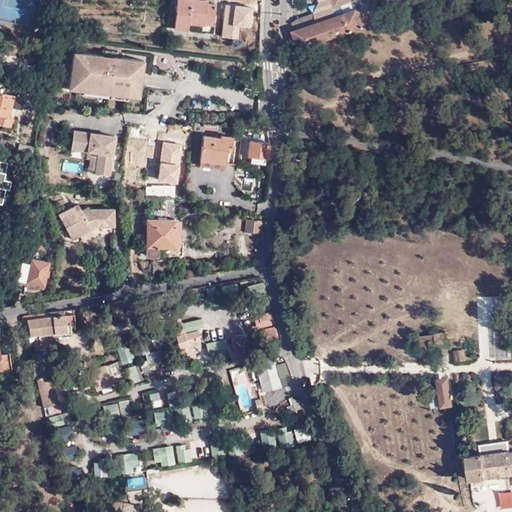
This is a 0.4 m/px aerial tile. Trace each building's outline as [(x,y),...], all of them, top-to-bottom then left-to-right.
[(204,25),(204,23),(205,14),(213,15),(214,4),(206,3),(206,0),(204,0),(177,0),(174,28),(186,30),(187,23),(204,25)] [(295,31),(300,49),(360,27),(371,24),(365,5),(361,7),(360,4),(354,5),(352,0),(320,0),(321,2),(315,12),(319,23),(295,31)] [(293,24),(295,31),(319,23),(315,12),(299,18),(293,24)] [(205,14),(204,23),(212,24),(213,15),(205,14)] [(79,89),(78,92),(128,99),(128,94),(129,83),(140,84),(143,59),(123,57),(115,55),(115,51),(103,49),(102,54),(73,50),(70,76),(80,77),(79,89)] [(69,87),(79,89),(80,77),(70,76),(69,87)] [(129,83),(128,94),(139,95),(140,84),(129,83)] [(9,116),(14,96),(0,93),(0,124),(11,127),(13,117),(9,116)] [(116,135),(74,129),(71,148),(99,152),(96,172),(110,174),(116,135)] [(204,136),(200,160),(225,163),(226,151),(230,151),(232,137),(221,135),(220,138),(204,136)] [(0,147),(14,151),(16,143),(0,139),(0,147)] [(269,143),(250,140),(248,157),(267,159),(269,143)] [(33,148),(20,144),(17,151),(31,155),(33,148)] [(225,163),(200,160),(200,166),(224,169),(225,163)] [(176,197),(175,194),(176,174),(154,174),(154,197),(161,197),(168,197),(176,197)] [(70,217),(82,210),(79,203),(59,213),(65,225),(72,221),(70,217)] [(94,222),(96,226),(115,225),(114,208),(90,209),(89,206),(82,210),(70,217),(72,221),(65,225),(70,234),(77,230),(80,235),(92,228),(90,224),(94,222)] [(180,219),(166,219),(161,219),(148,219),(148,244),(148,255),(182,255),(183,241),(179,241),(180,219)] [(261,221),(246,219),(244,231),(260,233),(261,221)] [(72,238),(80,235),(77,230),(70,234),(72,238)] [(47,262),(31,259),(30,264),(21,262),(17,279),(42,284),(47,262)] [(73,310),(22,317),(24,336),(29,335),(29,336),(66,331),(65,325),(74,324),(73,310)] [(177,337),(186,335),(183,325),(174,327),(177,337)] [(198,332),(186,335),(177,337),(184,363),(192,361),(188,344),(192,343),(200,341),(198,332)] [(448,342),(456,341),(457,341),(456,335),(446,336),(446,332),(434,334),(435,340),(419,342),(421,356),(430,355),(430,348),(436,347),(448,345),(448,342)] [(434,334),(418,336),(419,342),(435,340),(434,334)] [(230,358),(245,354),(242,342),(240,342),(239,338),(227,341),(230,358)] [(197,360),(192,343),(188,344),(192,361),(197,360)] [(457,351),(459,362),(466,361),(464,349),(457,351)] [(9,369),(12,368),(18,367),(17,353),(7,354),(9,369)] [(0,369),(9,369),(7,354),(0,355),(0,369)] [(12,368),(14,389),(22,386),(19,367),(18,367),(12,368)] [(106,367),(98,370),(90,373),(96,390),(115,383),(112,375),(109,376),(106,367)] [(46,369),(34,371),(36,378),(47,375),(46,370),(46,369)] [(36,378),(43,408),(59,403),(51,374),(55,373),(54,369),(46,370),(47,375),(36,378)] [(441,407),(451,405),(448,382),(438,384),(438,388),(441,407)] [(433,408),(441,407),(438,388),(430,389),(433,408)] [(466,457),(469,479),(511,473),(511,453),(507,453),(506,443),(480,446),(482,455),(466,457)] [(151,490),(147,470),(123,473),(127,493),(151,490)]
